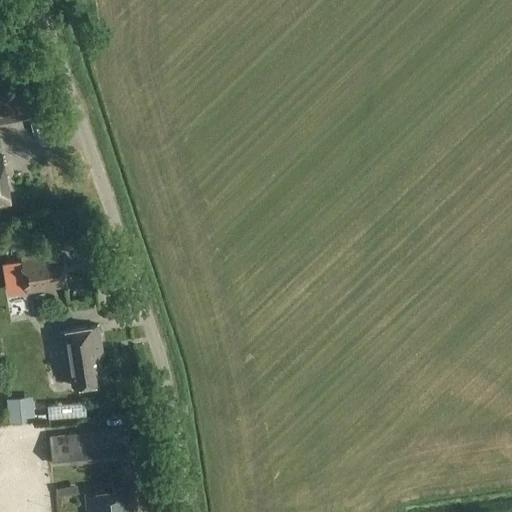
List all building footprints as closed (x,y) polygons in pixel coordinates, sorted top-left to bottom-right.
[(0,94),(0,101),(2,101),(6,121),(42,114),(38,91),(37,87),(0,94)] [(0,207),(11,206),(0,157),(0,156),(0,207)] [(26,293),(68,285),(61,248),(20,256),(26,293)] [(0,289),(12,289),(11,275),(0,275),(0,289)] [(101,382),(97,356),(101,355),(97,326),(59,332),(64,361),(67,361),(71,387),(101,382)] [(10,423),(34,420),(32,396),(8,398),(10,423)] [(50,436),(53,466),(130,459),(127,429),(50,436)] [(134,488),(84,494),(86,511),(132,511),(132,507),(136,507),(134,488)]
